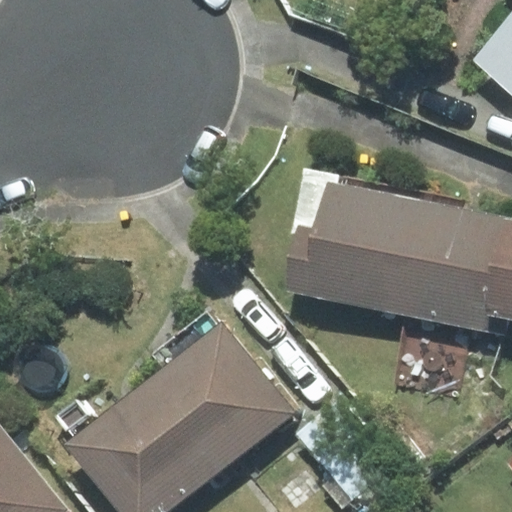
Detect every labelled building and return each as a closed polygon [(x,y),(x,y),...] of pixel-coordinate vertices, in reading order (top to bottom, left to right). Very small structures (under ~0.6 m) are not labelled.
[(511,0),(496,0),(467,30),(493,54),(475,72),(511,107),(511,0)] [(284,299),(403,324),(389,392),(490,413),(504,346),(507,332),(511,333),(511,233),(339,197),(343,182),(310,175),(284,299)] [(227,332),(70,455),(115,511),(190,511),(301,426),(227,332)] [(335,411),(298,446),(357,506),(393,471),(335,411)] [(63,511),(0,434),(0,511),(63,511)]
